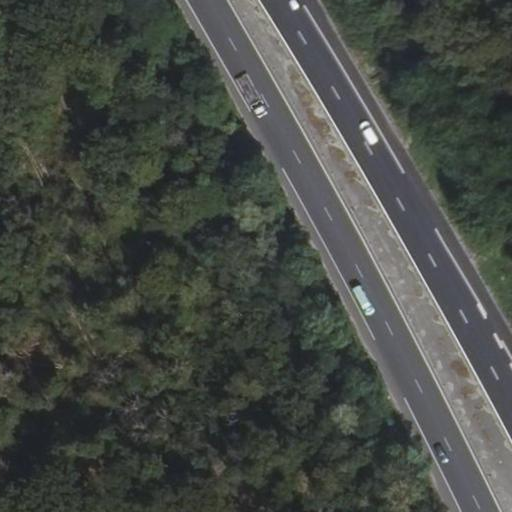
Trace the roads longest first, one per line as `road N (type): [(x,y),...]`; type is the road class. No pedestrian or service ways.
road 1 (trunk): [(205,0),(431,406),(480,511)]
road 2 (trunk): [(511,403),(280,0)]
road 3 (track): [(0,90),(164,0)]
